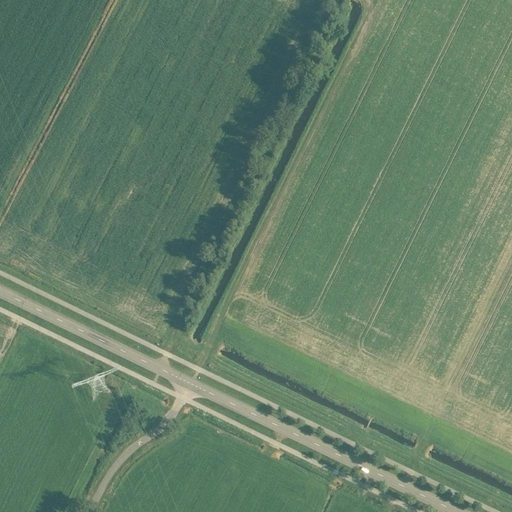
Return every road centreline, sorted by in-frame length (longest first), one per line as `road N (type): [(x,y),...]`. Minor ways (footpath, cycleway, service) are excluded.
road 1 (tertiary): [(456,511),(190,384)]
road 2 (tertiary): [(190,384),(0,290)]
road 3 (unclassified): [(90,511),(124,456),(161,429),(190,384)]
